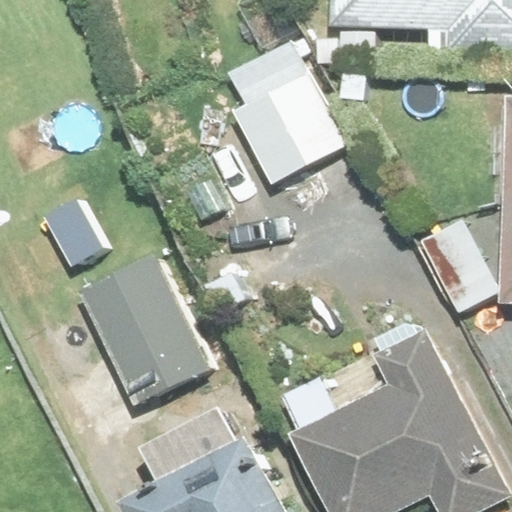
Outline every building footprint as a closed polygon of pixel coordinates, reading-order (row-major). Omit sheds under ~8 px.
[(511,0),(334,0),(333,32),(431,35),(431,52),(511,54),(511,0)] [(299,44),(235,74),(253,111),(242,116),(278,192),(352,156),(299,44)] [(459,223),(425,243),(468,317),(502,298),(459,223)] [(168,256),(82,299),(139,413),(225,370),(168,256)] [(286,409),(339,511),(405,511),(434,497),(442,511),(504,511),(511,508),(511,490),(425,325),(373,352),(394,391),(359,409),(343,379),(286,409)] [(165,493),(135,510),(135,511),(293,511),(236,405),(144,454),(165,493)]
